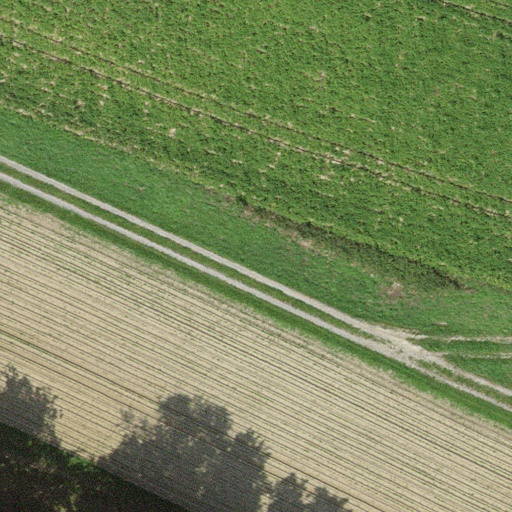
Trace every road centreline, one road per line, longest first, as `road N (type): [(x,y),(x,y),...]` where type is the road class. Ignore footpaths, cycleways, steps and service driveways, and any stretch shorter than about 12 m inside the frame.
road 1 (track): [(0,175),(383,350),(511,357)]
road 2 (track): [(383,350),(511,406)]
